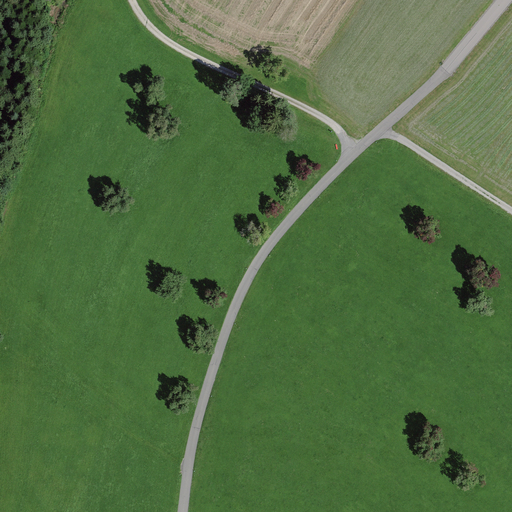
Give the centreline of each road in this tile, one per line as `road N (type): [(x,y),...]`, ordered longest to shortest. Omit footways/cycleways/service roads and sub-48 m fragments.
road 1 (unclassified): [(183,511),(241,298),(265,258),(299,213),(511,0)]
road 2 (track): [(140,0),(162,32),(377,133),(511,219)]
